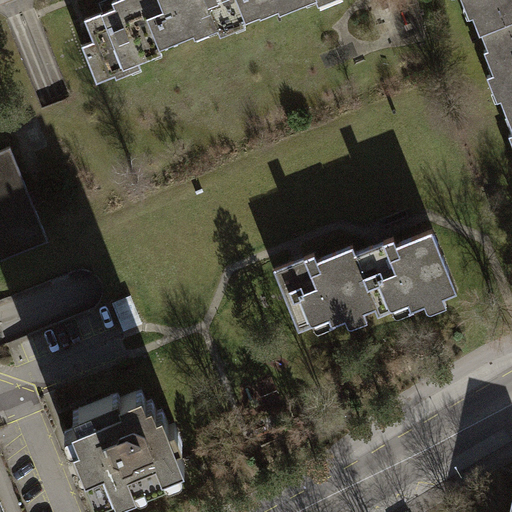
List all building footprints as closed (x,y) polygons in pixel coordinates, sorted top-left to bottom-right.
[(160,49),(173,45),(154,0),(115,0),(113,1),(115,7),(106,11),(85,19),(94,41),(83,45),(97,82),(116,74),(114,70),(138,60),(135,54),(158,45),(160,49)] [(154,0),(173,45),(178,42),(177,41),(194,34),(192,30),(215,21),(217,27),(242,17),(244,21),(261,15),(255,0),(154,0)] [(255,0),(261,15),(262,16),(279,9),(277,4),(288,0),(255,0)] [(288,0),(277,4),(279,9),(280,13),(312,0),(315,0),(318,5),(330,0),(288,0)] [(462,0),(469,16),(473,15),(478,13),(472,0),(462,0)] [(480,32),(481,32),(511,19),(511,0),(472,0),(478,13),(473,15),(480,32)] [(192,30),(194,34),(195,38),(218,29),(220,35),(245,25),(244,21),(242,17),(217,27),(215,21),(192,30)] [(511,19),(481,32),(488,49),(493,47),(502,70),(496,72),(506,96),(501,98),(507,115),(511,113),(511,19)] [(114,70),(116,74),(117,78),(142,68),(140,62),(161,53),(160,49),(158,45),(135,54),(138,60),(114,70)] [(493,47),(488,49),(485,50),(493,72),(487,75),(497,100),(501,98),(506,96),(496,72),(502,70),(493,47)] [(11,148),(0,151),(0,259),(48,240),(29,192),(11,148)] [(378,243),(355,252),(377,307),(380,314),(408,302),(411,309),(457,290),(432,229),(397,243),(394,236),(378,243)] [(332,325),(377,307),(355,252),(352,245),(317,259),(315,252),(300,258),(274,269),(299,330),(329,318),(332,325)] [(141,323),(130,296),(114,302),(126,329),(141,323)] [(74,444),(96,498),(115,490),(118,496),(137,488),(135,482),(145,478),(147,484),(167,476),(164,471),(185,462),(177,443),(183,441),(175,422),(170,425),(163,407),(157,409),(152,398),(147,400),(142,388),(121,397),(119,391),(74,409),(79,422),(73,424),(80,441),(74,444)]
